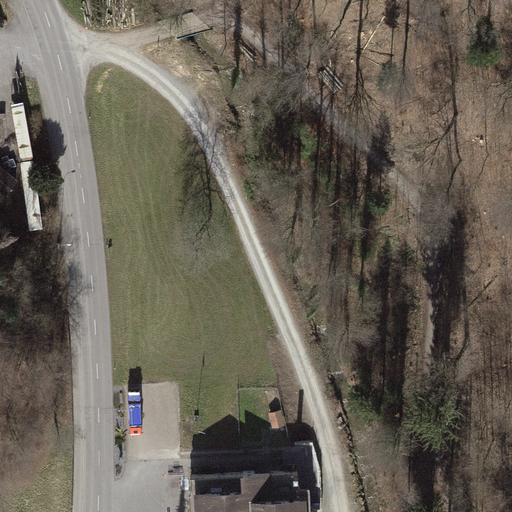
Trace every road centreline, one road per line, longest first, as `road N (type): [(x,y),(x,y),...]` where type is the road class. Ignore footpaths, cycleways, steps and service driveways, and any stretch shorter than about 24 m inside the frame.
road 1 (track): [(455,511),(424,388),(433,267),(422,198),(227,16),(104,46),(53,36)]
road 2 (track): [(104,46),(157,75),(211,142),(295,357),(330,511)]
road 3 (tertiary): [(38,0),(53,36),(82,187),(98,382),(98,511)]
